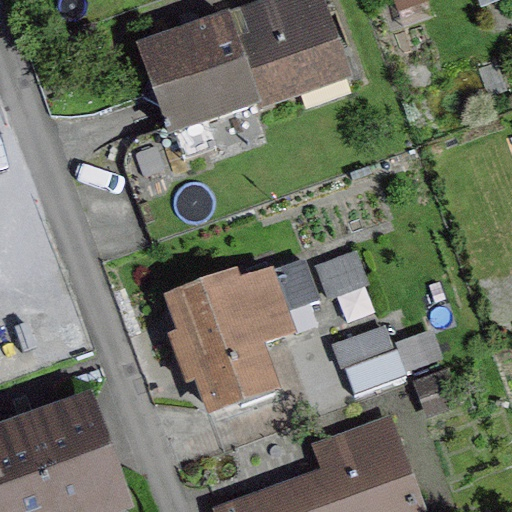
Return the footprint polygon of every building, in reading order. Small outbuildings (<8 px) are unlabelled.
[(352,85),(322,0),(273,0),(130,49),(165,149),(352,85)] [(511,252),(511,174),(466,190),(490,260),(511,252)] [(341,324),(376,317),(363,252),(328,259),(341,324)] [(269,268),(156,309),(200,431),(283,402),(266,354),(296,343),(269,268)] [(132,511),(92,398),(0,430),(0,511),(132,511)] [(424,511),(392,420),(310,448),(323,483),(237,511),(424,511)]
